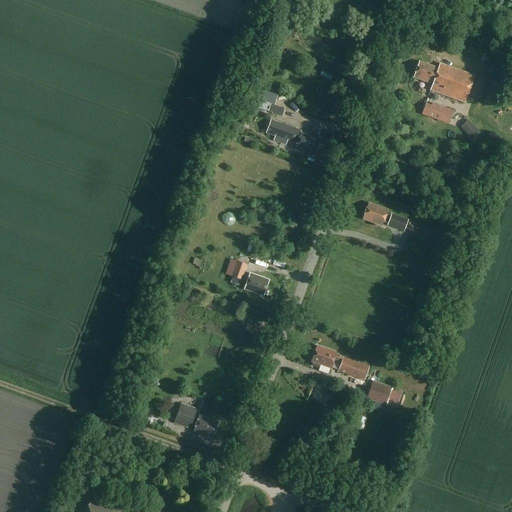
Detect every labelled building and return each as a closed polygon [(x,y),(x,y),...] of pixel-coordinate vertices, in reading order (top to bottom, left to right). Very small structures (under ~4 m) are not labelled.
[(438,69),(419,62),(413,78),(432,85),(430,91),(464,103),(474,76),(440,64),(438,69)] [(498,101),(502,92),(491,86),(486,96),(498,101)] [(257,101),(270,105),(275,106),(278,95),(260,89),(257,101)] [(255,107),(268,112),(270,105),(257,101),(255,107)] [(452,111),(432,104),(431,106),(425,104),(421,115),(447,124),(452,111)] [(282,117),(284,109),(275,106),(270,105),(268,112),(272,113),(271,114),(282,117)] [(468,121),(461,127),(472,140),(479,134),(468,121)] [(296,130),(280,124),(274,141),(286,145),(287,141),(291,143),(292,142),(297,144),(295,149),(313,156),(319,140),(301,133),(301,131),(296,130)] [(391,216),(386,214),(387,211),(369,204),(363,220),(381,227),(383,222),(388,224),(387,226),(404,232),(406,225),(409,226),(410,223),(407,222),(408,221),(391,215),(391,216)] [(241,280),(247,265),(237,262),(232,277),(241,280)] [(262,296),(268,280),(250,274),(245,290),(262,296)] [(342,359),(335,357),(336,353),(317,346),(311,363),(313,363),(313,365),(314,367),(318,368),(319,367),(320,365),(321,366),(319,371),(328,374),(330,369),(332,364),(340,366),(338,372),(364,381),(369,367),(343,358),(342,359)] [(385,405),(391,388),(372,381),(366,398),(385,405)] [(382,411),(384,406),(374,402),(372,408),(382,411)] [(197,423),(192,422),(196,410),(181,404),(175,423),(190,429),(191,426),(195,427),(194,432),(212,439),(218,422),(199,416),(197,423)] [(356,415),(352,427),(357,429),(361,417),(356,415)] [(124,511),(91,500),(86,511),(124,511)]
